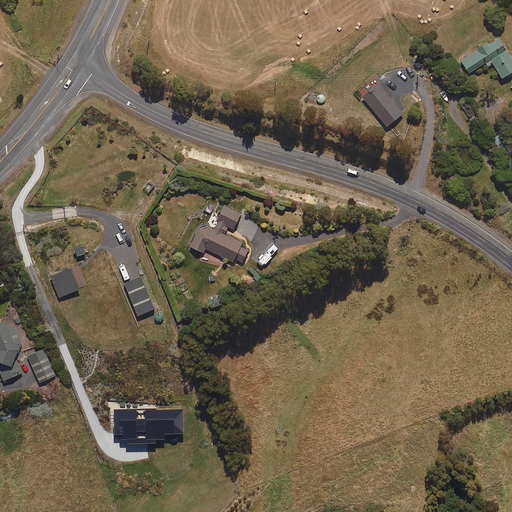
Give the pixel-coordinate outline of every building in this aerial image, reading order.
[(511,60),(498,38),(487,45),(485,42),(475,48),(476,50),(458,61),(466,74),(484,63),(487,67),(491,64),(501,78),(511,70),(511,60)] [(386,126),(402,113),(378,84),(362,97),(386,126)] [(212,214),(206,226),(197,230),(189,247),(202,253),(204,248),(232,262),(234,259),(241,263),(247,250),(241,247),(244,243),(223,233),(227,226),(232,229),(239,213),(222,205),(217,216),(212,214)] [(77,255),(86,253),(84,243),(75,246),(77,255)] [(61,296),(80,288),(72,267),(52,275),(61,296)] [(138,315),(154,309),(141,276),(125,283),(138,315)] [(16,359),(19,349),(6,319),(0,321),(0,370),(4,380),(23,372),(16,359)] [(40,383),(56,375),(43,348),(27,356),(40,383)]
